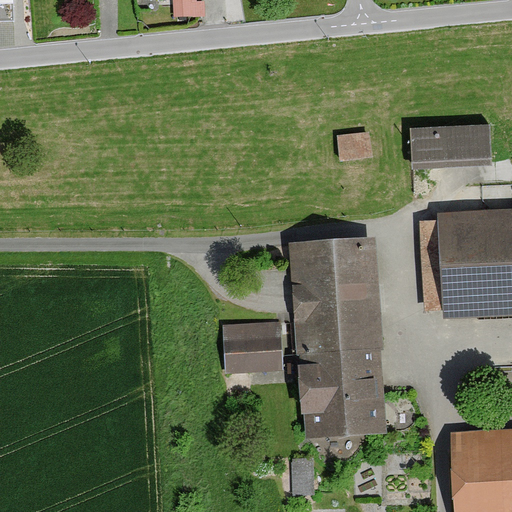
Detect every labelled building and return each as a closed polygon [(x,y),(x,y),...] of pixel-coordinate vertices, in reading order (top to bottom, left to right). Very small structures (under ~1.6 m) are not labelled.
[(192,2),(176,2),(176,21),(193,21),(192,2)] [(490,131),(410,136),(414,185),(493,179),(490,131)] [(340,164),(370,160),(367,138),(337,142),(340,164)] [(511,217),(440,220),(443,323),(511,320),(511,217)] [(376,246),(293,252),(306,445),(390,439),(376,246)] [(284,377),(280,329),(222,333),(226,381),(284,377)] [(511,511),(511,434),(455,437),(458,511),(511,511)]
